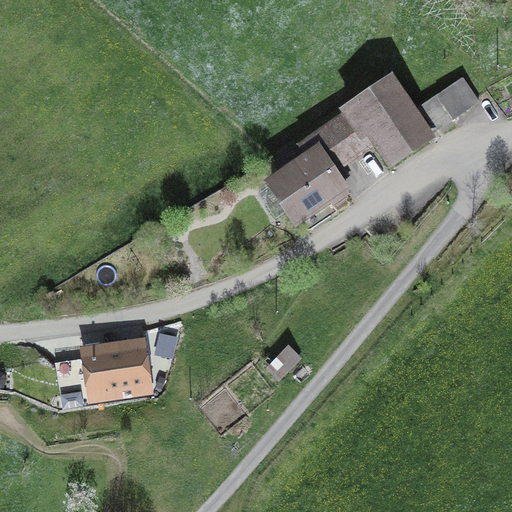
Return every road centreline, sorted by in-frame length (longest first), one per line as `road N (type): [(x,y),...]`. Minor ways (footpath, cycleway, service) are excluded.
road 1 (residential): [(0,334),(215,294),(473,152)]
road 2 (unclassified): [(203,511),(463,207),(473,191),(473,152)]
